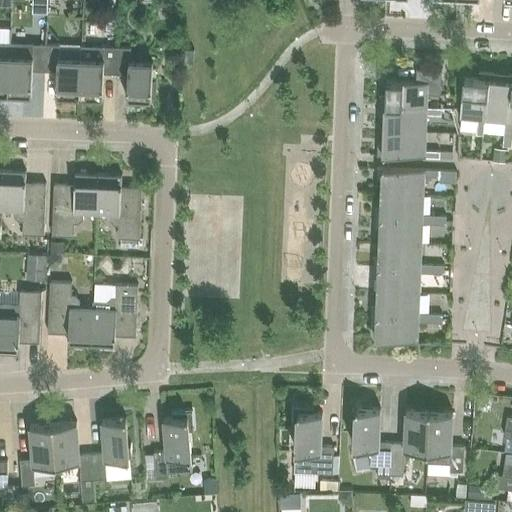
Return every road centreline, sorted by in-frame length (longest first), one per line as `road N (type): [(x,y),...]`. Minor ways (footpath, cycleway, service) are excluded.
road 1 (residential): [(0,384),(157,372),(165,134),(0,128)]
road 2 (residential): [(511,375),(331,365),(345,27)]
road 3 (residential): [(345,27),(511,33)]
